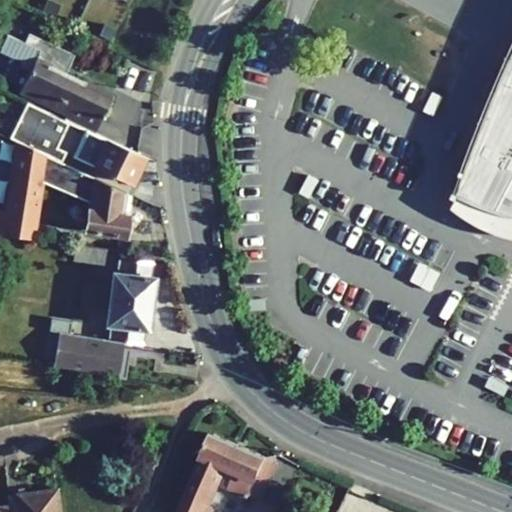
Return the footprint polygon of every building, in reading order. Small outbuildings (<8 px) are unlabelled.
[(113,0),(148,16),(153,5),(165,10),(169,0),(113,0)] [(34,48),(38,38),(28,33),(24,43),(34,48)] [(7,35),(0,48),(0,49),(24,61),(21,66),(29,70),(18,93),(67,116),(65,120),(69,122),(86,130),(94,133),(111,96),(64,75),(74,54),(38,38),(34,48),(24,43),(7,35)] [(511,58),(509,65),(504,77),(498,90),(493,103),(488,116),(483,128),(477,142),(458,195),(455,194),(453,199),(457,201),(459,197),(467,201),(478,206),(484,209),(493,212),(503,215),(508,216),(511,217),(511,58)] [(18,143),(43,154),(61,162),(65,152),(56,148),(69,122),(65,120),(26,102),(9,139),(18,143)] [(74,157),(133,184),(146,157),(94,133),(86,130),(74,157)] [(30,238),(39,181),(43,154),(18,143),(7,210),(3,234),(30,238)] [(39,181),(89,204),(93,177),(61,162),(43,154),(39,181)] [(126,214),(123,213),(126,192),(93,177),(89,204),(85,231),(122,237),(128,232),(130,219),(126,214)] [(72,260),(104,265),(106,250),(64,243),(62,254),(73,255),(72,260)] [(152,262),(153,258),(119,254),(118,258),(152,262)] [(53,365),(117,375),(124,342),(142,344),(143,330),(148,330),(155,277),(150,276),(152,262),(118,258),(117,272),(112,272),(105,325),(110,326),(108,340),(58,332),(53,365)] [(192,480),(214,489),(216,484),(248,498),(248,496),(264,459),(265,457),(212,434),(192,480)] [(248,496),(260,501),(276,464),(264,459),(248,496)] [(30,496),(0,500),(0,511),(72,511),(67,479),(28,486),(30,496)] [(185,497),(207,506),(214,489),(192,480),(185,497)] [(208,511),(211,508),(207,506),(185,497),(178,511),(208,511)]
